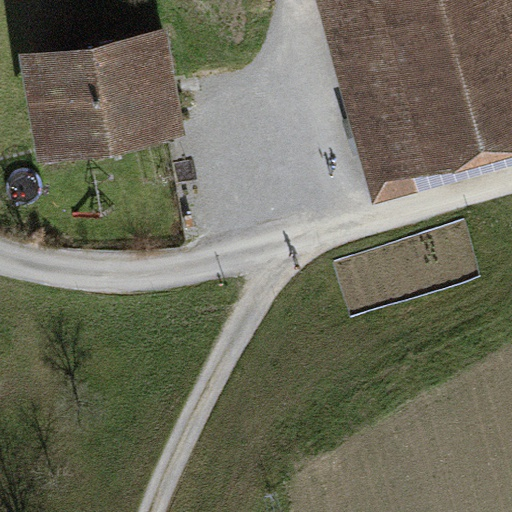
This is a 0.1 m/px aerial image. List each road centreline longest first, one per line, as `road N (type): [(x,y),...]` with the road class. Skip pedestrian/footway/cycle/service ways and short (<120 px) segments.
road 1 (unclassified): [(511,181),(275,249),(161,268),(94,273),(0,250)]
road 2 (track): [(275,249),(149,511)]
road 3 (unknown): [(309,0),(367,222)]
